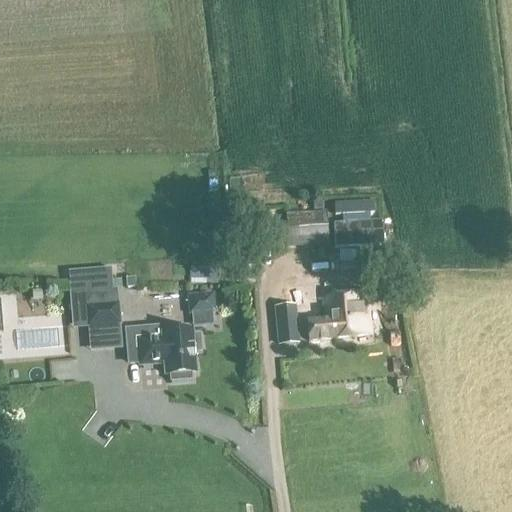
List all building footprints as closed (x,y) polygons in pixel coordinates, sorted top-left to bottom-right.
[(349,187),(349,206),(370,206),(370,187),(349,187)] [(325,212),(285,215),(287,248),(328,246),(325,212)] [(258,218),(236,219),(238,249),(260,249),(258,218)] [(88,328),(119,325),(118,305),(117,290),(112,291),(111,270),(89,272),(91,292),(85,293),(88,328)] [(380,307),(380,306),(397,305),(396,293),(379,294),(367,295),(367,297),(324,301),(325,321),(307,322),(308,343),(370,337),(368,309),(380,307)] [(191,317),(211,315),(215,315),(214,295),(187,297),(188,317),(191,317)] [(294,308),(275,310),(279,348),(298,346),(294,308)] [(191,375),(195,374),(193,354),(201,353),(199,336),(192,336),(192,332),(162,335),(162,339),(137,341),(139,368),(155,366),(155,364),(164,363),(165,377),(169,376),(170,381),(191,379),(191,375)]
